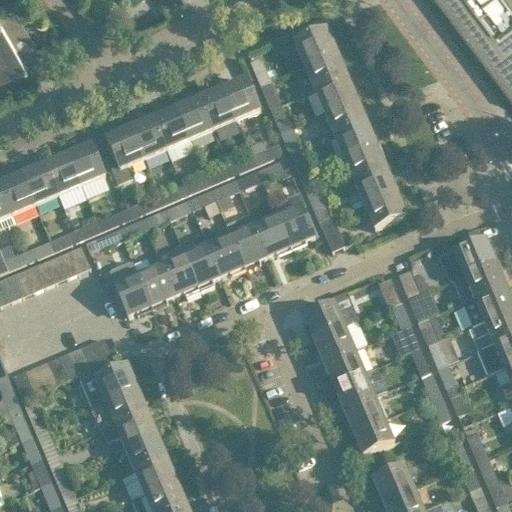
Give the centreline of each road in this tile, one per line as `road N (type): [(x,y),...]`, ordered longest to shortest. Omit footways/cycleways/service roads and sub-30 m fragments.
road 1 (residential): [(348,511),(276,341),(279,312),(511,206)]
road 2 (residential): [(511,153),(396,0)]
road 3 (residential): [(108,73),(237,0)]
road 4 (residential): [(0,136),(108,73)]
